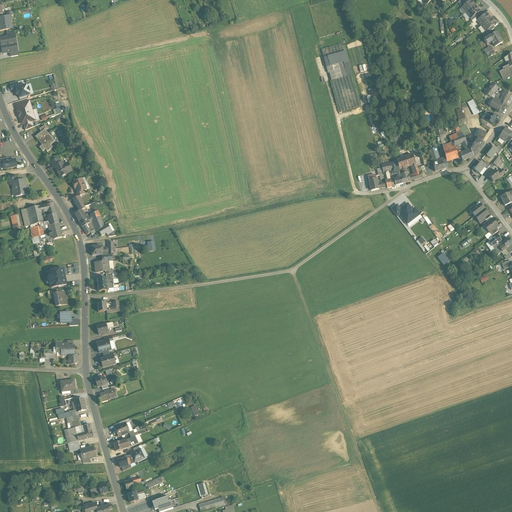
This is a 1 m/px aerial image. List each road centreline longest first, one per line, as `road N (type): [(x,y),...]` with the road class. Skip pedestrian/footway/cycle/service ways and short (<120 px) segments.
road 1 (tertiary): [(125,511),(86,372),(80,243),(0,100)]
road 2 (track): [(325,70),(356,194),(324,193),(125,237)]
road 3 (track): [(404,188),(294,271),(137,293)]
road 4 (track): [(382,511),(294,271)]
